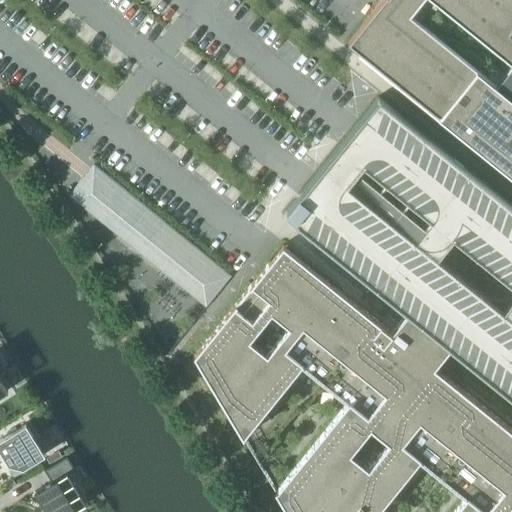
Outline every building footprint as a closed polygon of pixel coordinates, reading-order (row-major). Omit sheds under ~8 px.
[(511,0),(381,0),(380,2),(375,8),(348,42),(374,63),(434,112),(461,133),(498,163),(511,174),(511,0)] [(511,210),(374,99),(367,107),(283,213),(501,388),(511,373),(511,210)] [(83,177),(67,196),(205,308),(221,288),(225,283),(231,276),(93,164),(88,171),(83,177)] [(284,246),(282,245),(281,246),(269,261),(257,276),(254,280),(196,351),(193,355),(197,362),(242,437),(243,437),(244,436),(243,436),(256,419),(265,408),(295,372),(300,365),(301,364),(347,402),(282,482),(276,490),(276,489),(274,490),(275,492),(277,496),(287,511),(376,511),(384,502),(419,459),(465,497),(457,507),(452,511),(511,511),(511,430),(434,367),(449,348),(449,347),(407,312),(406,313),(391,332),(358,306),(358,305),(352,301),(352,300),(351,300),(328,281),(326,280),(325,279),(309,266),(307,265),(287,248),(286,247),(284,246)] [(511,511),(511,373),(501,388),(511,396),(511,511)] [(0,436),(0,452),(12,472),(43,453),(24,422),(0,436)] [(71,471),(74,469),(66,456),(63,458),(44,470),(51,481),(43,486),(35,491),(42,503),(47,511),(71,511),(78,508),(85,504),(75,485),(67,473),(71,471)]
